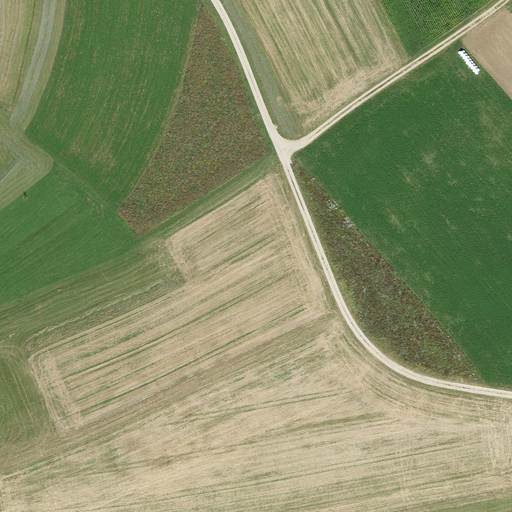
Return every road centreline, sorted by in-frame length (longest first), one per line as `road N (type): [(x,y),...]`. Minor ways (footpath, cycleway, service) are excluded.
road 1 (track): [(211,0),(347,320),(392,368),(511,396)]
road 2 (track): [(0,308),(128,255),(279,153)]
road 3 (track): [(503,0),(279,153)]
